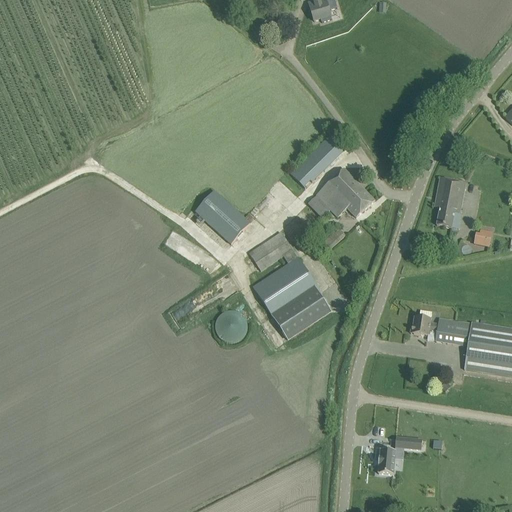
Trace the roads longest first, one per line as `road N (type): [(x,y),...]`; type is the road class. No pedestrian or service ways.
road 1 (unclassified): [(342,511),(361,354),(416,202)]
road 2 (track): [(0,212),(89,166),(226,254)]
road 3 (unclassified): [(416,202),(385,190),(291,57)]
road 4 (unclassified): [(416,202),(447,134),(511,55)]
